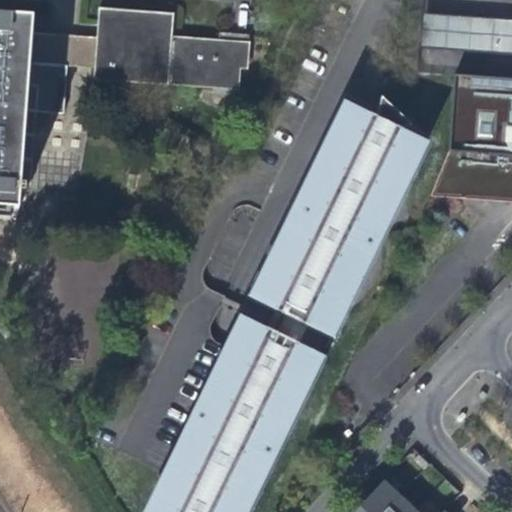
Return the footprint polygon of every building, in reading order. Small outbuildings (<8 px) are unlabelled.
[(98,11),(96,44),(94,72),(93,83),(169,89),(169,86),(239,92),(240,69),(247,70),(250,38),(231,37),(230,45),(172,40),(174,16),(138,14),(98,11)] [(425,13),(423,42),(457,45),(511,48),(511,19),(511,20),(437,14),(425,13)] [(72,69),(29,65),(31,38),(32,21),(0,18),(0,210),(19,212),(20,187),(30,188),(31,180),(36,180),(41,112),(69,114),(72,69)] [(51,40),(31,38),(29,65),(72,69),(94,72),(96,44),(51,40)] [(458,73),(484,74),(485,50),(419,49),(419,74),(458,75),(458,73)] [(449,156),(431,201),(500,204),(511,205),(511,80),(457,76),(449,156)] [(382,98),(377,119),(385,123),(387,117),(388,117),(388,118),(389,118),(390,119),(390,120),(391,120),(391,121),(391,122),(391,123),(391,124),(391,125),(391,126),(401,131),(412,126),(399,114),(382,98)] [(385,123),(377,119),(347,105),(251,301),(247,298),(237,319),(241,321),(239,326),(147,511),(244,511),(407,181),(393,174),(398,165),(415,163),(399,135),(401,131),(391,126),(391,125),(391,124),(391,123),(391,122),(391,121),(391,120),(390,120),(390,119),(389,118),(388,118),(388,117),(387,117),(385,123)] [(389,511),(404,498),(387,482),(366,504),(358,511),(389,511)] [(418,511),(404,498),(389,511),(418,511)]
